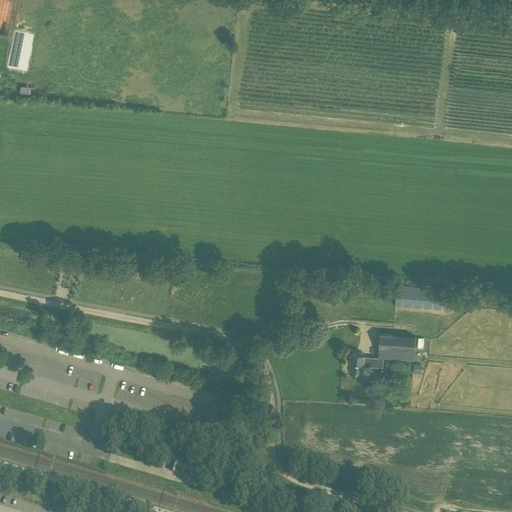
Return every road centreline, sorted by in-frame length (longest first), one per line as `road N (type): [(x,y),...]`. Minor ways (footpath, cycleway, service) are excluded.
road 1 (unclassified): [(254,354),(214,334),(0,294)]
road 2 (track): [(396,511),(307,485),(270,462),(254,354)]
